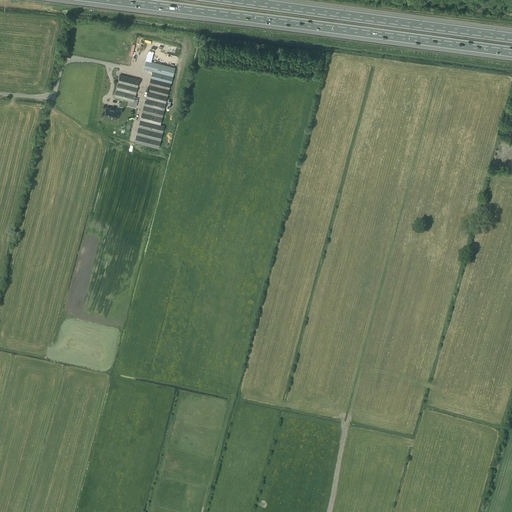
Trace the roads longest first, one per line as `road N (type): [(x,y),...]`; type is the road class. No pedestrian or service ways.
road 1 (motorway): [(112,0),(511,52)]
road 2 (motorway): [(511,38),(227,0)]
